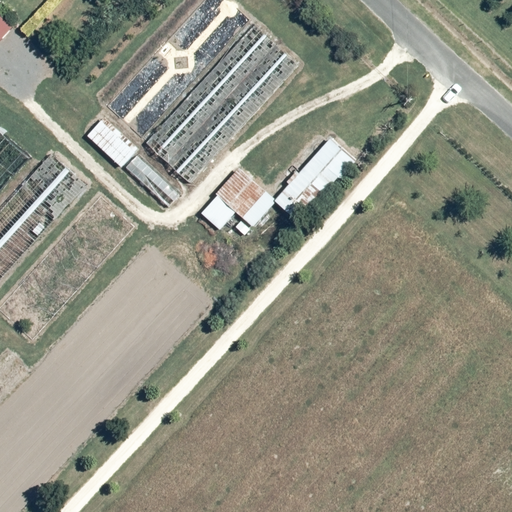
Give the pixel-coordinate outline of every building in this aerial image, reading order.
[(0,42),(15,26),(0,12),(0,42)] [(299,63),(253,21),(145,139),(190,181),(299,63)] [(182,194),(136,151),(140,147),(105,114),(88,132),(121,163),(169,208),(182,194)] [(0,277),(87,183),(53,151),(0,207),(0,277)] [(221,228),(238,210),(243,215),(235,223),(246,233),(277,199),(243,167),(202,211),(221,228)] [(133,227),(95,193),(0,298),(0,310),(33,340),(133,227)]
